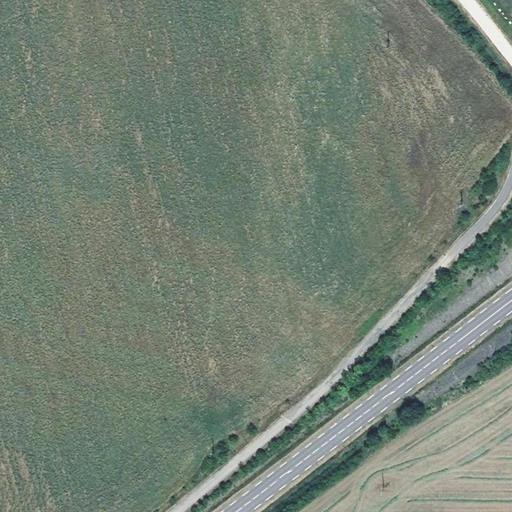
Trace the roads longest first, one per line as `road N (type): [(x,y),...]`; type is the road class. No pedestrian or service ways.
road 1 (track): [(182,511),(346,369),(500,207),(511,181)]
road 2 (primary): [(243,511),(511,303)]
